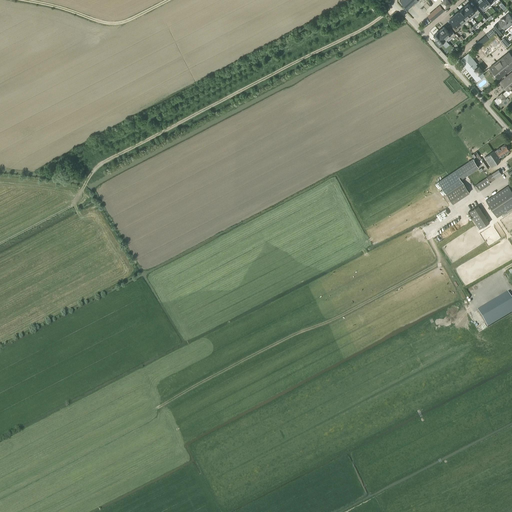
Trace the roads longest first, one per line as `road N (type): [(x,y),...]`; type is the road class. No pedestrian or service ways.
road 1 (track): [(395,4),(366,28),(109,157),(79,195)]
road 2 (track): [(168,0),(115,23),(20,0)]
road 3 (residential): [(511,134),(422,33)]
